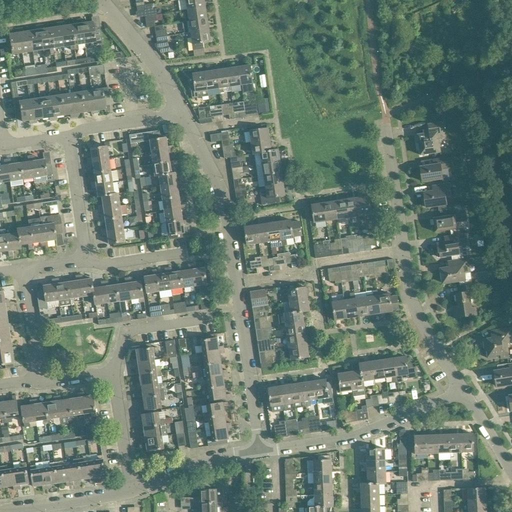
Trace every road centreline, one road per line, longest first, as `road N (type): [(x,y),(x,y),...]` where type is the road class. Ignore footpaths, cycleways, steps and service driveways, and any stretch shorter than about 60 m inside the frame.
road 1 (residential): [(259,450),(220,190),(180,112)]
road 2 (residential): [(462,391),(412,301),(386,122)]
road 3 (residential): [(259,450),(342,440),(462,391)]
road 4 (residential): [(180,112),(165,80),(101,0)]
road 5 (residential): [(112,380),(126,331),(211,318)]
road 6 (residential): [(85,258),(68,136)]
